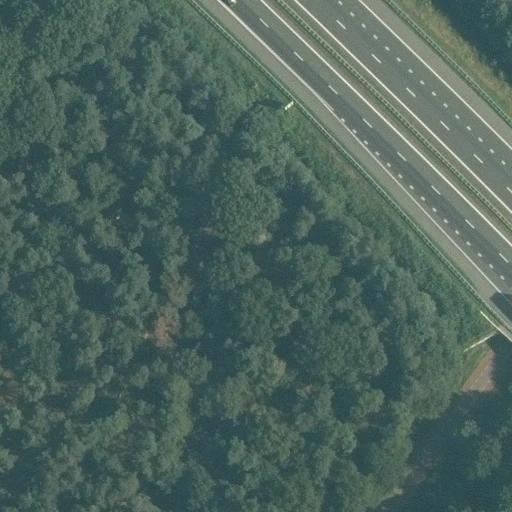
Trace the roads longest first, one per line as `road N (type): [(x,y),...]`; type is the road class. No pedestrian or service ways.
road 1 (motorway): [(238,0),(511,268)]
road 2 (motorway): [(511,193),(312,0)]
road 3 (tertiary): [(386,511),(511,344)]
